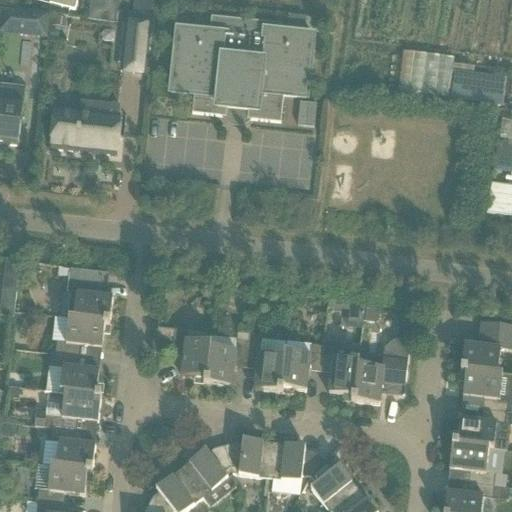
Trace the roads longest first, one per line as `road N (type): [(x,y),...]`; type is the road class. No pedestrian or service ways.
road 1 (unclassified): [(440,271),(0,220)]
road 2 (residential): [(425,432),(136,398)]
road 3 (residential): [(425,432),(439,303)]
road 4 (residential): [(136,398),(135,269)]
road 5 (residential): [(110,511),(119,420),(136,398)]
